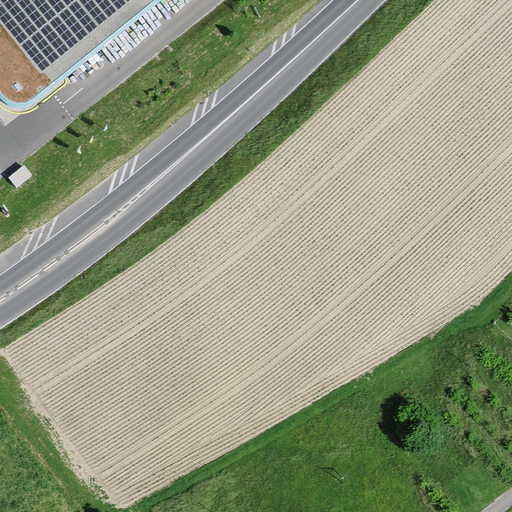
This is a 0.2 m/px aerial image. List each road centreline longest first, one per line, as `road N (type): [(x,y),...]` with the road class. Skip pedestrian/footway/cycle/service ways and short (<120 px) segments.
road 1 (primary): [(356,0),(175,163)]
road 2 (primary): [(0,315),(111,236),(175,163)]
road 3 (primary): [(175,163),(0,285)]
